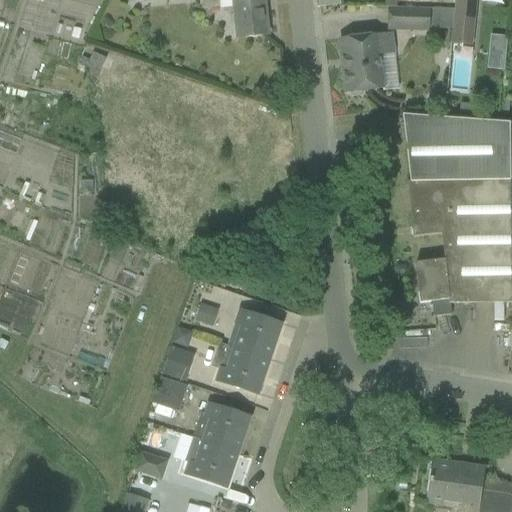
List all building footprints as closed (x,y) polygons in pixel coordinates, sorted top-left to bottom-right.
[(233,0),(238,39),(268,35),(263,0),(233,0)] [(384,0),(384,8),(396,8),(396,0),(384,0)] [(451,44),(472,47),(476,0),(454,0),(454,11),(452,30),(451,44)] [(389,30),(429,31),(429,30),(452,30),(454,11),(389,10),(389,30)] [(73,29),(71,38),(78,41),(81,31),(73,29)] [(359,39),(340,41),(345,94),(349,93),(352,97),(362,96),(364,92),(382,90),(379,56),(393,55),(393,54),(390,35),(359,39)] [(507,38),(491,37),(488,69),(504,71),(507,38)] [(45,99),(40,111),(47,113),(51,102),(45,99)] [(473,114),(473,105),(461,104),(460,113),(473,114)] [(511,125),(402,116),(410,182),(407,183),(412,238),(441,235),(444,263),(436,264),(436,262),(415,264),(420,304),(432,303),(433,318),(451,316),(450,305),(493,305),(503,305),(511,304),(511,250),(511,164),(511,132),(511,131),(511,125)] [(80,166),(79,181),(90,181),(91,167),(80,166)] [(37,194),(34,202),(42,205),(45,197),(37,194)] [(36,214),(25,241),(29,243),(40,216),(36,214)] [(11,278),(7,288),(17,291),(20,282),(11,278)] [(201,305),(195,322),(213,328),(219,311),(201,305)] [(235,349),(269,361),(280,325),(240,312),(236,325),(242,327),(235,349)] [(46,319),(42,330),(54,335),(58,323),(46,319)] [(83,323),(80,330),(90,333),(92,326),(83,323)] [(162,375),(186,382),(194,355),(171,347),(162,375)] [(237,389),(257,396),(269,361),(235,349),(227,372),(221,370),(217,383),(237,389)] [(152,404),(179,413),(187,388),(160,379),(152,404)] [(203,443),(237,454),(249,419),(209,406),(206,416),(200,414),(192,439),(203,443)] [(203,443),(192,439),(184,463),(189,465),(186,476),(226,489),(237,454),(203,443)] [(134,472),(161,482),(168,462),(140,453),(134,472)] [(424,461),(418,507),(456,511),(455,511),(475,511),(480,485),(483,470),(462,467),(434,463),(424,461)] [(119,511),(144,511),(148,502),(126,494),(119,511)]
